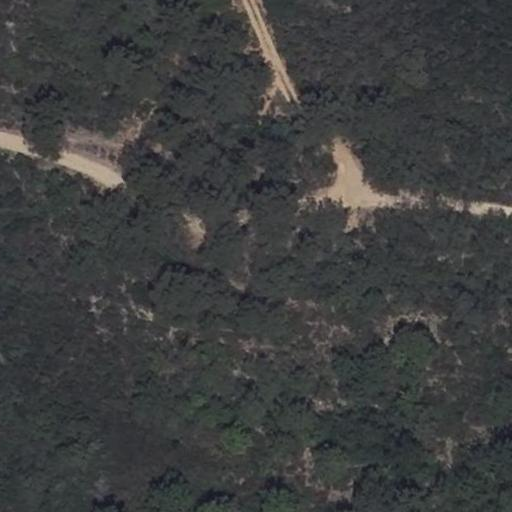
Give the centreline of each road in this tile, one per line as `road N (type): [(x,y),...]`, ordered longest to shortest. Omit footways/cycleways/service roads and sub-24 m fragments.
road 1 (track): [(511,215),(400,201),(236,218),(0,141)]
road 2 (track): [(367,204),(311,122),(249,0)]
